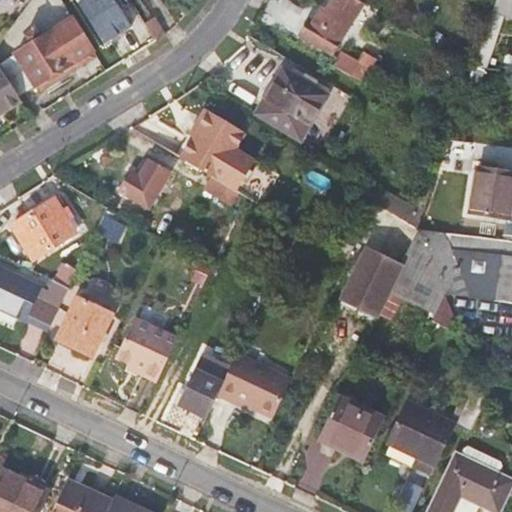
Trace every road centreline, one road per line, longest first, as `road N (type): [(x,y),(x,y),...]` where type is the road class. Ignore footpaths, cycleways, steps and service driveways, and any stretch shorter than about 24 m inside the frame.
road 1 (residential): [(0,378),(279,511)]
road 2 (residential): [(234,0),(179,60),(0,172)]
